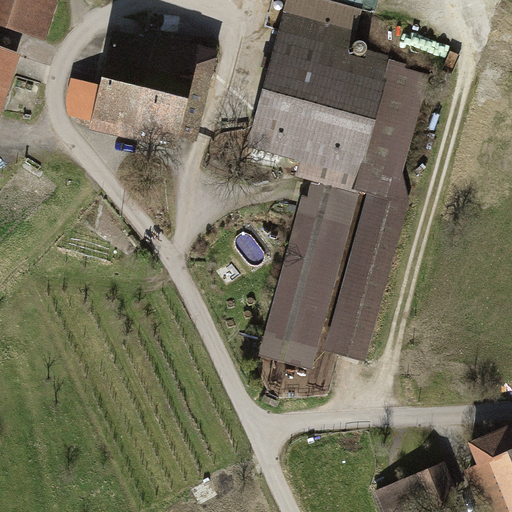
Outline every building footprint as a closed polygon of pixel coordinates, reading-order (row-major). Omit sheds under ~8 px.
[(0,0),(0,24),(47,38),(58,0),(0,0)] [(287,7),(249,146),(302,161),(298,177),(366,195),(358,228),(301,212),(269,329),(367,356),(412,201),(404,169),(429,76),(407,69),(408,64),(392,60),(393,56),(353,45),(359,26),(287,7)] [(77,75),(68,110),(92,116),(89,127),(179,149),(182,138),(194,141),(217,52),(116,28),(103,81),(77,75)] [(0,115),(21,52),(0,45),(0,115)] [(511,511),(511,422),(470,440),(480,463),(465,470),(482,511),(511,511)] [(446,456),(374,489),(383,511),(457,511),(469,507),(446,456)]
